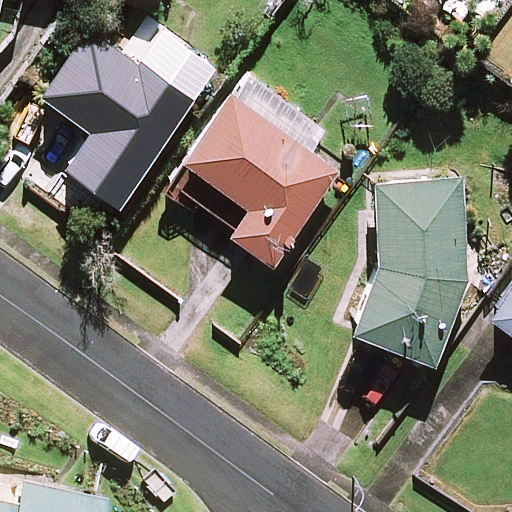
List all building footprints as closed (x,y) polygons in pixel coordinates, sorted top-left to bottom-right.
[(156,0),(124,0),(151,12),(156,0)] [(138,63),(88,28),(41,95),(97,134),(84,153),(130,185),(189,102),(167,87),(191,52),(161,31),(138,63)] [(323,129),(245,73),(169,181),(233,226),(228,233),(271,263),(338,170),(309,149),(323,129)] [(465,274),(463,177),(370,179),(377,259),(350,329),(430,361),(465,274)] [(511,282),(488,315),(511,332),(511,282)] [(100,511),(102,504),(17,486),(12,511),(0,508),(0,511),(100,511)]
